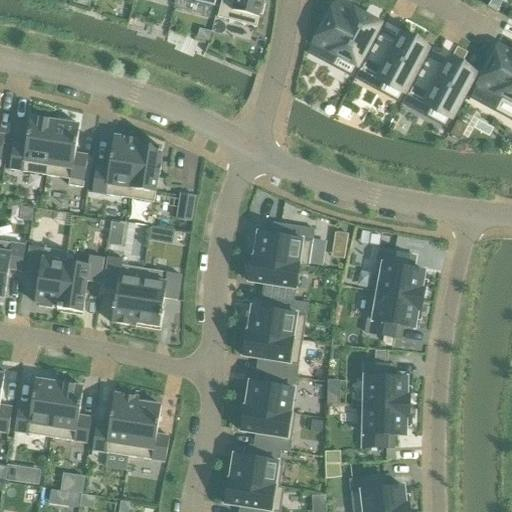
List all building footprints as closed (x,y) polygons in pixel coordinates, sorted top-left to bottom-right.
[(182,0),(214,8),(216,0),(182,0)] [(222,0),(217,19),(256,29),(258,20),(259,16),(262,17),(265,5),(262,5),(263,0),(222,0)] [(354,11),(351,16),(333,7),(313,44),(337,57),(331,67),(351,78),(367,49),(380,25),(354,11)] [(401,37),(398,41),(380,32),(360,69),(384,82),(378,93),(398,103),(414,74),(427,50),(401,37)] [(493,112),(511,122),(511,54),(498,47),(478,85),(482,87),(495,94),(501,97),(493,112)] [(447,62),(445,67),(427,57),(407,95),(431,107),(425,118),(445,129),(461,100),(473,76),(447,62)] [(13,146),(9,171),(46,177),(55,123),(30,119),(25,148),(13,146)] [(55,123),(46,177),(69,181),(68,187),(82,189),(87,157),(75,155),(79,126),(74,126),(74,123),(59,120),(59,123),(55,123)] [(465,127),(467,128),(467,127),(456,121),(449,135),(460,141),(460,140),(458,139),(465,127)] [(95,169),(91,194),(129,200),(137,146),(138,146),(139,141),(133,140),(113,137),(108,171),(95,169)] [(137,146),(129,200),(154,204),(158,177),(159,177),(161,168),(159,167),(162,150),(138,146),(137,146)] [(181,195),(177,221),(190,223),(194,197),(181,195)] [(253,258),(253,259),(298,266),(298,267),(308,269),(312,243),(313,233),(314,231),(280,226),(278,238),(271,237),(257,235),(253,258)] [(0,243),(0,299),(4,300),(8,271),(21,273),(25,247),(0,243)] [(30,248),(26,274),(39,276),(34,304),(38,305),(38,308),(52,310),(53,307),(57,308),(58,308),(65,263),(66,263),(68,254),(30,248)] [(379,252),(372,293),(422,302),(425,283),(422,282),(424,273),(406,270),(408,257),(379,252)] [(57,308),(57,310),(82,314),(86,283),(99,285),(103,259),(89,257),(88,267),(66,263),(65,263),(58,308),(57,308)] [(249,283),(249,284),(263,286),(270,287),(268,299),(274,300),(293,303),(295,291),(298,267),(298,266),(253,259),(253,258),(249,283)] [(108,259),(103,290),(116,292),(114,306),(113,305),(112,311),(113,311),(111,324),(136,328),(136,325),(144,271),(121,267),(122,261),(108,259)] [(144,271),(136,325),(159,329),(161,319),(162,319),(163,313),(162,313),(164,300),(176,302),(180,276),(144,271)] [(372,293),(365,334),(394,339),(396,327),(414,330),(416,320),(418,321),(422,302),(372,293)] [(247,333),(247,334),(302,342),(306,317),(308,305),(298,304),(293,303),(274,300),(272,312),(265,311),(251,309),(247,333)] [(247,333),(243,358),(257,360),(264,362),(262,374),(271,375),(296,379),(298,367),(302,342),(247,334),(247,333)] [(364,366),(363,407),(409,409),(409,389),(407,389),(407,380),(388,379),(389,367),(364,366)] [(0,433),(8,435),(8,431),(12,409),(0,407),(0,401),(4,376),(0,375),(0,433)] [(245,408),(290,416),(290,415),(294,391),(296,379),(271,375),(270,387),(262,386),(249,384),(245,408)] [(18,408),(14,433),(50,439),(59,385),(55,384),(55,381),(40,379),(40,382),(35,381),(31,410),(18,408)] [(59,385),(50,439),(87,445),(91,419),(78,417),(83,388),(59,385)] [(96,427),(92,452),(129,458),(138,404),(139,399),(118,396),(114,395),(108,429),(96,427)] [(138,404),(129,458),(165,464),(165,462),(169,438),(167,438),(156,436),(161,407),(156,407),(157,404),(141,401),(141,404),(138,404)] [(363,407),(362,449),(387,449),(387,437),(397,437),(405,437),(405,436),(406,428),(408,428),(408,427),(409,409),(363,407)] [(244,408),(240,433),(255,435),(262,436),(260,448),(260,449),(280,452),(289,453),(291,441),(291,439),(295,415),(290,415),(290,416),(245,408),(244,408)] [(229,480),(229,481),(279,489),(279,488),(283,465),(278,464),(280,452),(260,449),(260,448),(256,448),(254,460),(247,459),(242,458),(233,457),(229,480)] [(383,478),(349,482),(352,511),(408,511),(407,497),(405,498),(403,488),(385,490),(383,478)] [(229,480),(225,506),(239,508),(246,509),(245,511),(280,511),(281,506),(284,489),(279,488),(279,489),(229,481),(229,480)]
